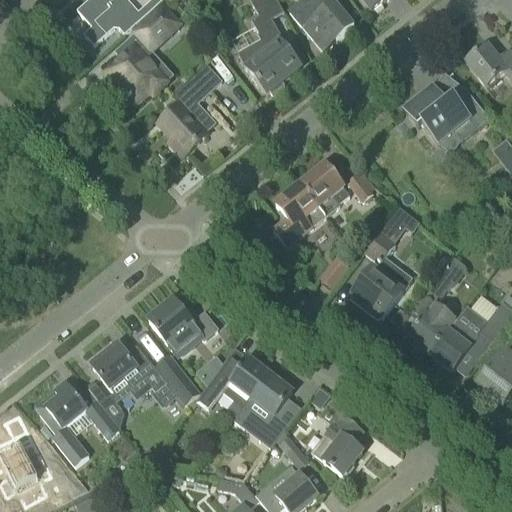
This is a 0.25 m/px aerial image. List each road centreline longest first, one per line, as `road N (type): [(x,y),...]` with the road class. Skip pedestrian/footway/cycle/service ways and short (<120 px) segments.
road 1 (residential): [(161,239),(456,0)]
road 2 (residential): [(438,451),(161,239)]
road 3 (residential): [(161,239),(0,108)]
road 4 (residential): [(0,365),(161,239)]
